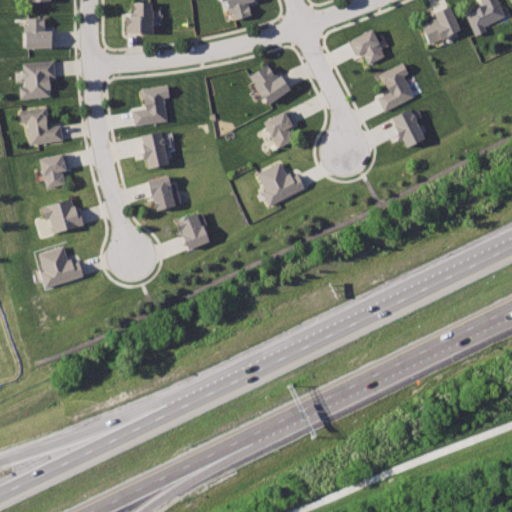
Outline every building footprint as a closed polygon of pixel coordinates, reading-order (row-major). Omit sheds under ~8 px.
[(256,0),(227,0),(234,21),(252,16),(249,4),(257,1),(256,0)] [(498,0),(480,0),(482,3),(465,10),(477,36),(487,32),(485,26),(507,16),(498,0)] [(154,2),(132,2),(133,14),(126,13),(126,33),(155,33),(154,2)] [(453,6),(435,14),(437,18),(423,26),(431,45),(464,30),(453,6)] [(26,17),(25,47),(53,47),(53,28),(46,29),(45,17),(26,17)] [(375,27),(348,41),(356,56),(364,54),(369,65),(390,55),(375,27)] [(21,63),(24,85),(19,87),(20,99),(53,96),(49,76),(56,75),(55,61),(21,63)] [(404,62),(381,75),(389,91),(380,96),(387,110),(416,97),(404,76),(410,74),(404,62)] [(268,64),(250,77),(273,106),(293,89),(283,76),(279,79),(268,64)] [(167,84),(139,89),(144,108),(133,111),(136,125),(167,119),(163,97),(171,96),(167,84)] [(19,110),(21,124),(26,123),(30,144),(63,140),(61,123),(48,125),(45,107),(19,110)] [(412,108),(393,118),(410,148),(428,139),(412,108)] [(285,110),(265,122),(281,148),(295,140),(289,128),(295,125),(285,110)] [(162,132),(142,136),(150,167),(171,163),(162,132)] [(63,153),(39,158),(47,189),(67,185),(62,170),(68,169),(63,153)] [(281,161),(257,174),(266,189),(262,191),(270,205),(306,188),(295,170),(289,174),(281,161)] [(148,180),(158,210),(176,206),(168,176),(148,180)] [(43,206),(52,234),(81,225),(73,196),(43,206)] [(198,212),(178,220),(191,250),(212,242),(198,212)] [(64,246),(38,255),(45,272),(41,274),(47,288),(79,276),(73,259),(69,260),(64,246)]
